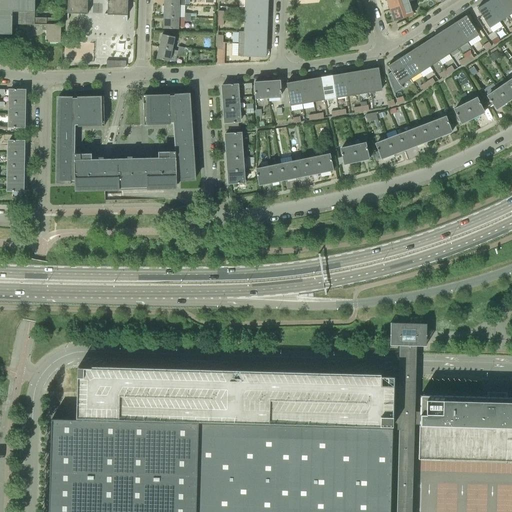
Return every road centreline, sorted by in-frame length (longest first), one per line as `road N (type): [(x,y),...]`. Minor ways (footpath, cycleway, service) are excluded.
road 1 (primary): [(511,204),(403,246),(294,269),(0,271)]
road 2 (tertiary): [(511,365),(94,353),(52,362)]
road 3 (residential): [(202,74),(210,199),(222,216),(395,186),(511,135)]
road 4 (primary): [(208,291),(367,273),(511,223)]
road 5 (primary): [(208,291),(233,303),(329,306),(394,299),(511,269)]
road 6 (primary): [(0,288),(208,291)]
road 7 (residential): [(43,78),(39,212),(0,218)]
road 8 (tertiary): [(31,511),(33,395),(52,362)]
